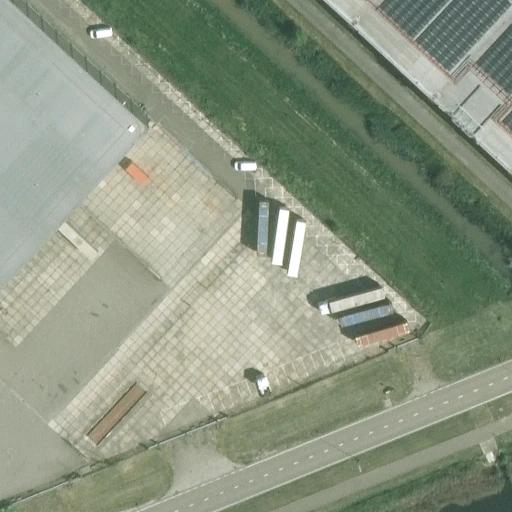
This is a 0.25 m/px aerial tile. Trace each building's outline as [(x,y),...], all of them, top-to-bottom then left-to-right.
[(23,0),(0,0),(0,272),(147,113),(23,0)] [(511,0),(337,0),(511,161),(511,0)] [(298,239),(284,251),(298,267),(312,255),(298,239)] [(342,274),(307,307),(320,321),(355,289),(342,274)] [(381,317),(358,325),(363,341),(386,334),(381,317)]
